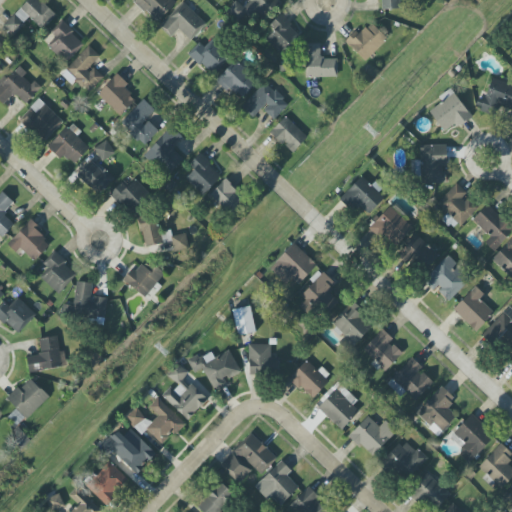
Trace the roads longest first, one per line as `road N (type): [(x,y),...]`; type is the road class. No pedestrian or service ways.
road 1 (residential): [(85,0),(511,408)]
road 2 (residential): [(249,409),(278,414),(382,511)]
road 3 (residential): [(145,511),(249,409)]
road 4 (residential): [(0,146),(87,231)]
